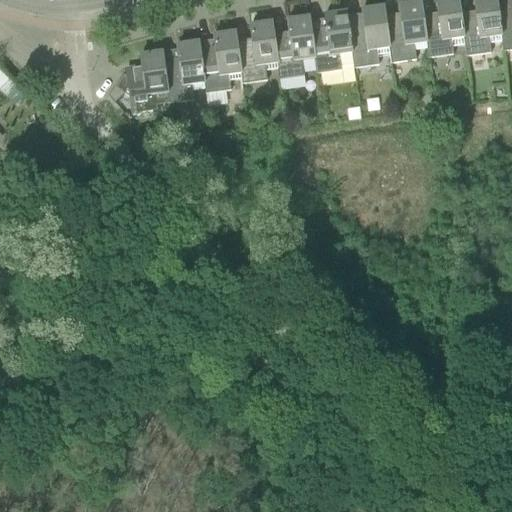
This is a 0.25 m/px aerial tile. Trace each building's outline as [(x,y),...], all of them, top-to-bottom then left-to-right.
[(438,24),(423,26),(426,50),(428,60),(453,57),(451,49),(462,47),(463,47),(464,47),(461,24),(457,0),(443,0),(435,1),(437,15),(438,24)] [(476,22),(461,24),(464,47),(466,59),(490,55),(489,45),(496,44),(501,44),(501,43),(497,10),(495,0),(472,0),(475,13),(476,22)] [(511,0),(510,0),(511,8),(497,10),(501,43),(503,53),(511,52),(511,0)] [(400,24),(385,26),(389,55),(391,65),(415,62),(414,52),(422,51),(426,50),(423,26),(420,3),(398,6),(399,15),(400,24)] [(363,25),(347,27),(352,61),(353,70),(378,67),(377,57),(384,56),(389,56),(389,55),(385,26),(383,8),(361,11),(361,16),(363,25)] [(311,32),(310,32),(315,66),(314,66),(316,76),(341,72),(353,71),(352,61),(347,27),(346,13),(324,17),(324,21),(325,30),(311,32)] [(289,44),(274,46),(278,71),(279,81),(304,77),(302,67),(311,66),(314,66),(315,66),(310,32),(308,19),(286,22),(288,36),(289,44)] [(252,50),(237,52),(241,81),(242,86),(267,82),(265,73),(272,72),(277,71),(278,71),(274,46),(271,24),(249,27),(251,41),(252,50)] [(198,44),(205,96),(230,92),(229,82),(241,81),(237,52),(234,34),(212,37),(214,51),(200,52),(198,44)] [(162,53),(161,53),(169,106),(193,102),(192,92),(204,91),(205,96),(198,44),(176,47),(178,60),(163,62),(162,53)] [(169,106),(161,53),(139,57),(142,75),(137,76),(138,78),(127,79),(123,76),(114,88),(139,107),(140,114),(157,112),(156,102),(167,101),(168,106),(169,106)] [(0,71),(0,94),(7,103),(8,102),(19,92),(0,71)] [(170,129),(146,132),(148,144),(172,141),(170,129)]
